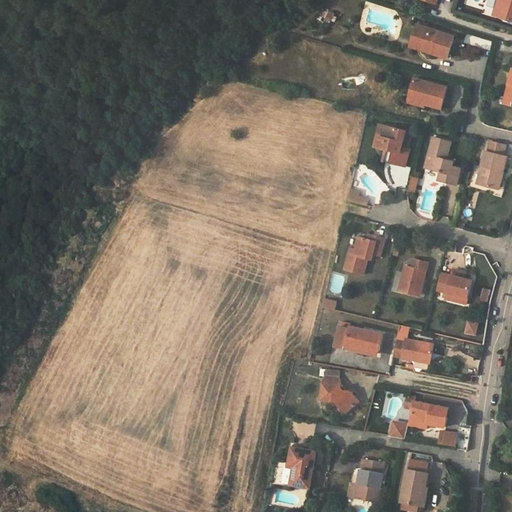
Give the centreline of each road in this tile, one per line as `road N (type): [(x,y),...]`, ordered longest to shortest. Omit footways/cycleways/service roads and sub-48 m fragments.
road 1 (residential): [(475,511),(482,418),(511,282)]
road 2 (unknown): [(511,241),(380,211)]
road 3 (unknown): [(348,433),(478,463)]
road 4 (track): [(113,511),(0,457)]
